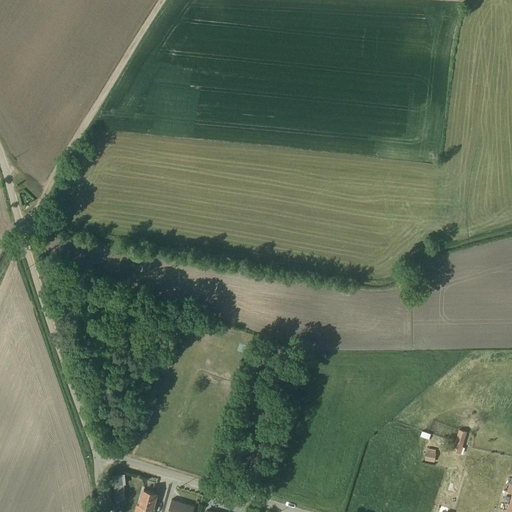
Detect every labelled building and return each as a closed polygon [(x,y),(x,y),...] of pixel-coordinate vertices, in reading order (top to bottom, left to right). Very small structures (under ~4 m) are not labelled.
[(260,356),(253,354),(246,373),(253,375),(260,356)] [(255,383),(247,380),(236,406),(245,410),(255,383)] [(271,399),(273,400),(273,401),(280,403),(284,391),(277,389),(275,394),(273,394),(271,399)] [(267,420),(274,402),(261,396),(257,404),(256,403),(252,413),(267,420)] [(457,428),(450,451),(460,454),(466,431),(457,428)] [(433,461),(435,448),(425,447),(423,460),(433,461)] [(258,449),(248,449),(248,455),(249,455),(249,463),(258,463),(258,449)] [(142,511),(152,511),(154,511),(156,502),(155,501),(156,494),(143,490),(138,506),(144,508),(142,511)] [(192,511),(194,507),(171,500),(167,511),(192,511)]
